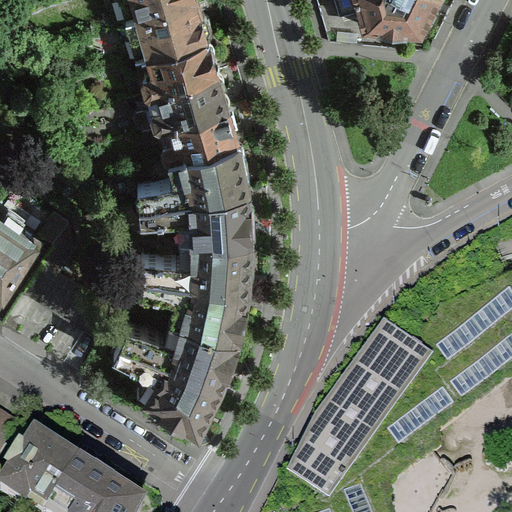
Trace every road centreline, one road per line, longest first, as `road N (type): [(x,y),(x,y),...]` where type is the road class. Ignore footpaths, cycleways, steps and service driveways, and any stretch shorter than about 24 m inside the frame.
road 1 (secondary): [(228,500),(302,346),(320,234)]
road 2 (residential): [(228,500),(0,352)]
road 3 (residential): [(490,0),(404,175),(369,218)]
road 4 (secondary): [(320,234),(315,161),(268,0)]
road 5 (residential): [(369,218),(428,234),(511,192)]
